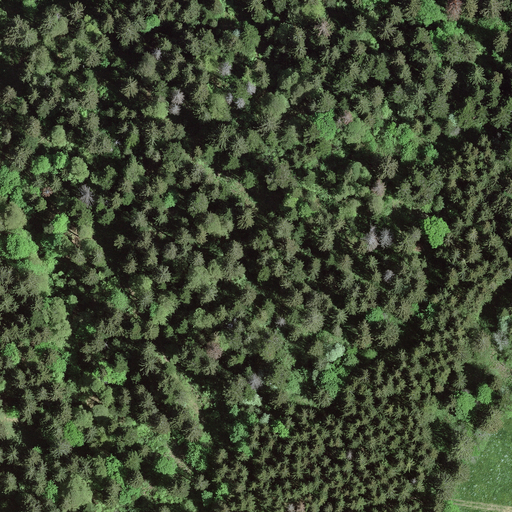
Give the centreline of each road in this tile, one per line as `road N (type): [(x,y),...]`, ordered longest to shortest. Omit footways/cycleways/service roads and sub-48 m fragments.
road 1 (track): [(213,511),(203,418),(29,121),(10,73),(9,38),(23,20),(66,0)]
road 2 (track): [(147,321),(154,267),(177,221),(245,133),(341,100),(406,91),(451,70)]
road 3 (track): [(511,511),(418,498),(354,511)]
